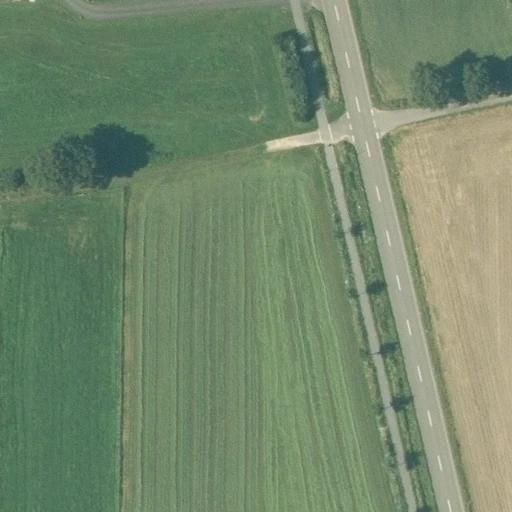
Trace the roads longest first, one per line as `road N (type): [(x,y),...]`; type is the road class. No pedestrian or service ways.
road 1 (secondary): [(332,0),(450,511)]
road 2 (track): [(0,200),(362,128)]
